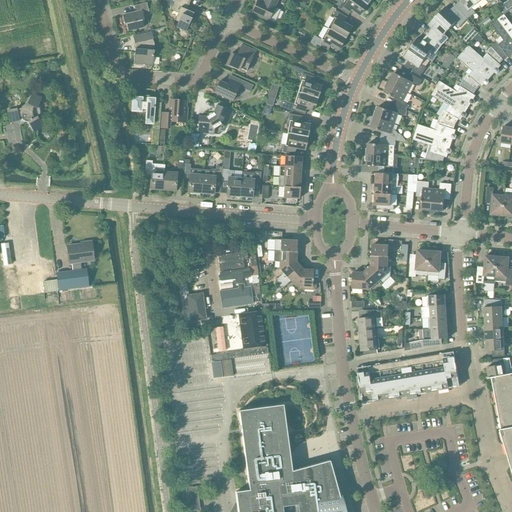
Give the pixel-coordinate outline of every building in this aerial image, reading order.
[(176,28),(186,32),(188,27),(190,28),(194,19),(192,18),(194,13),(185,10),(188,4),(179,0),(175,0),(170,10),(178,14),(174,21),(178,23),(176,28)] [(264,0),(263,3),(258,0),(252,13),(275,24),(281,10),(274,7),(277,0),(264,0)] [(351,10),(359,16),(367,5),(359,0),(345,0),(343,4),(341,3),(337,8),(347,15),(351,10)] [(455,6),(467,19),(475,13),(472,8),(478,3),(475,0),(460,0),(461,1),(455,6)] [(126,24),(128,31),(143,27),(142,21),(144,20),(143,17),(150,16),(147,3),(134,6),(135,13),(122,16),(124,25),(126,24)] [(437,16),(450,28),(456,22),(460,27),(467,19),(455,6),(449,11),(446,7),(437,16)] [(328,29),(345,39),(351,28),(343,23),(346,17),(336,11),(332,17),(334,18),(328,29)] [(498,20),(511,38),(511,25),(504,15),(498,20)] [(428,34),(442,46),(449,39),(444,34),(450,28),(437,16),(428,25),(432,29),(428,34)] [(491,47),(502,58),(506,55),(509,58),(511,56),(511,38),(498,20),(491,24),(503,40),(498,44),(497,42),(491,47)] [(316,45),(327,51),(330,45),(338,50),(345,39),(328,29),(321,40),(314,36),(309,44),(315,47),(316,45)] [(152,40),(153,40),(151,33),(133,37),(134,44),(135,44),(135,46),(136,49),(135,49),(133,64),(135,64),(135,65),(143,66),(143,65),(153,66),(154,51),(153,51),(154,47),(154,43),(152,40)] [(411,47),(426,58),(432,62),(437,55),(436,54),(441,46),(442,46),(428,34),(423,40),(418,37),(411,47)] [(240,69),(246,72),(255,51),(241,45),(236,56),(231,53),(226,65),(239,71),(240,69)] [(463,51),(491,76),(494,73),(497,73),(499,71),(498,69),(501,66),(498,63),(502,58),(491,47),(486,53),(487,54),(483,59),(468,46),(463,51)] [(404,67),(420,76),(426,68),(421,65),(426,58),(411,47),(404,58),(408,61),(404,67)] [(462,79),(475,89),(478,85),(482,87),(484,84),(487,85),(489,83),(488,80),(491,76),(463,51),(457,58),(472,72),(469,75),(467,74),(462,79)] [(298,92),(317,98),(321,86),(312,83),(314,77),(302,73),(300,80),(302,80),(298,92)] [(407,80),(396,74),(394,73),(392,77),(391,76),(388,82),(408,92),(413,83),(418,87),(422,81),(410,74),(407,80)] [(214,93),(232,101),(235,94),(238,96),(240,95),(243,89),(250,92),(253,86),(233,77),(230,83),(229,82),(227,85),(220,82),(214,93)] [(436,88),(468,108),(470,104),(473,104),(475,102),(473,100),(475,96),(472,94),(475,89),(462,79),(458,86),(460,87),(457,92),(440,82),(436,88)] [(403,102),(408,92),(388,82),(385,88),(386,88),(384,93),(397,99),(394,105),(406,110),(409,105),(403,102)] [(439,117),(454,123),(457,118),(460,121),(462,117),(465,117),(467,115),(465,112),(468,108),(436,88),(432,95),(449,106),(445,111),(444,110),(439,117)] [(282,101),(280,107),(290,110),(302,114),(304,115),(306,109),(313,111),(317,98),(298,92),(294,105),(292,104),(282,101)] [(17,109),(8,110),(11,123),(19,122),(19,121),(23,120),(25,121),(28,122),(33,131),(42,126),(37,117),(36,115),(36,111),(37,109),(38,106),(41,99),(32,94),(27,104),(25,105),(22,107),(21,109),(17,110),(17,109)] [(152,129),(159,129),(161,103),(154,103),(155,99),(149,98),(149,96),(139,95),(139,98),(133,97),(132,111),(146,112),(146,123),(152,124),(152,129)] [(161,128),(169,129),(170,120),(186,121),(187,108),(185,108),(186,101),(170,100),(169,114),(162,113),(161,128)] [(406,110),(394,105),(392,111),(378,107),(377,111),(375,111),(373,116),(394,124),(398,114),(404,116),(406,110)] [(198,133),(214,134),(214,129),(221,125),(225,127),(231,112),(217,106),(214,113),(207,118),(199,117),(198,133)] [(288,133),(307,137),(310,125),(301,123),(302,117),(290,114),(288,121),(290,121),(288,133)] [(373,116),(371,123),(372,124),(371,128),(382,131),(385,132),(383,138),(396,140),(406,142),(406,141),(401,135),(398,134),(394,130),(392,129),(394,124),(373,116)] [(415,132),(451,144),(453,139),(455,139),(456,136),(454,134),(456,130),(451,129),(453,123),(454,123),(439,117),(437,125),(439,125),(437,131),(418,125),(415,132)] [(511,145),(511,139),(511,128),(503,127),(501,143),(511,145)] [(425,160),(441,162),(442,156),(447,158),(448,154),(451,154),(451,151),(450,149),(451,144),(415,132),(413,140),(432,146),(430,152),(428,151),(425,160)] [(282,152),(294,155),(296,148),(305,150),(307,137),(288,133),(285,146),(283,146),(282,152)] [(199,135),(197,134),(191,134),(190,147),(198,148),(199,135)] [(396,141),(396,140),(383,138),(382,145),(368,144),(368,149),(366,149),(366,155),(388,156),(389,146),(395,146),(396,141)] [(388,156),(366,155),(366,161),(367,161),(367,166),(381,167),(381,173),(394,174),(394,167),(388,167),(388,156)] [(285,166),(301,167),(301,157),(285,156),(285,166)] [(150,189),(163,190),(164,172),(156,172),(157,165),(152,164),(152,161),(146,161),(145,175),(151,176),(150,189)] [(163,190),(176,191),(177,178),(183,178),(184,164),(178,163),(177,174),(164,172),(163,190)] [(188,192),(201,193),(203,170),(190,169),(191,165),(184,164),(183,178),(189,179),(188,192)] [(301,167),(285,166),(280,166),(279,176),(300,177),(301,167)] [(227,195),(239,197),(241,179),(233,178),(234,171),(229,171),(229,170),(223,169),(223,167),(216,167),(216,170),(211,169),(211,170),(203,170),(201,193),(214,194),(215,181),(228,182),(227,195)] [(239,197),(252,198),(253,184),(260,185),(261,172),(254,172),(254,173),(242,172),(241,179),(239,197)] [(376,173),(376,183),(398,185),(398,174),(394,174),(381,173),(376,173)] [(279,176),(279,186),(283,187),(300,187),(300,177),(279,176)] [(429,182),(424,182),(417,181),(417,184),(416,194),(422,195),(421,209),(426,210),(426,211),(432,212),(434,190),(428,189),(429,182)] [(391,194),(397,195),(398,185),(376,183),(375,194),(391,194)] [(451,184),(445,184),(440,183),(440,190),(434,190),(432,212),(438,212),(438,211),(443,211),(444,197),(450,197),(451,184)] [(286,203),(297,203),(297,199),(299,199),(300,187),(283,187),(283,198),(286,198),(286,203)] [(491,215),(503,216),(504,196),(493,195),(494,188),(487,187),(486,200),(492,201),(491,215)] [(504,203),(503,216),(511,216),(511,189),(505,189),(504,196),(504,203)] [(391,194),(375,194),(374,205),(377,205),(377,209),(394,210),(394,205),(391,205),(391,194)] [(35,236),(17,238),(21,263),(22,271),(52,267),(50,251),(37,253),(35,236)] [(274,251),(296,252),(297,241),(275,240),(274,251)] [(73,271),(56,273),(57,280),(59,291),(88,287),(86,269),(81,270),(80,262),(93,260),(91,242),(83,243),(83,245),(67,247),(69,263),(72,263),(73,271)] [(372,256),(388,257),(388,250),(394,250),(394,244),(388,244),(388,246),(372,245),(372,256)] [(410,264),(409,277),(416,277),(416,275),(427,276),(429,251),(417,250),(416,265),(410,264)] [(274,251),(274,261),(280,261),(296,262),(296,252),(274,251)] [(429,251),(427,276),(439,277),(438,279),(445,280),(446,267),(440,267),(441,252),(429,251)] [(242,256),(225,258),(226,263),(217,264),(218,272),(246,269),(245,261),(243,261),(242,256)] [(371,266),(388,267),(388,257),(372,256),(371,266)] [(495,284),(495,281),(497,257),(485,256),(484,271),(478,270),(477,283),(495,284)] [(497,257),(495,281),(507,282),(506,285),(511,285),(511,272),(508,273),(509,258),(497,257)] [(277,283),(278,285),(299,266),(296,262),(280,261),(279,268),(284,273),(277,279),(277,283)] [(278,285),(280,287),(284,287),(290,281),(295,286),(302,286),(303,270),(299,266),(278,285)] [(378,282),(381,285),(390,277),(391,268),(387,268),(388,267),(371,266),(367,269),(378,282)] [(235,280),(236,284),(242,283),(242,279),(250,278),(249,269),(219,273),(220,281),(235,280)] [(363,289),(370,290),(378,282),(367,269),(364,273),(363,273),(363,289)] [(301,289),(315,290),(316,280),(313,280),(313,270),(303,270),(302,286),(301,289)] [(363,289),(363,273),(353,272),(352,289),(363,289)] [(237,289),(218,291),(221,310),(253,305),(250,287),(244,288),(244,284),(237,285),(237,289)] [(203,294),(186,296),(187,307),(183,307),(185,315),(188,315),(190,324),(206,321),(203,294)] [(427,307),(446,306),(445,295),(427,296),(427,307)] [(483,308),(484,318),(503,317),(502,300),(489,300),(489,307),(483,308)] [(398,304),(404,310),(406,310),(407,302),(401,301),(398,304)] [(421,308),(422,318),(428,318),(446,316),(446,306),(427,307),(421,308)] [(243,314),(238,315),(242,350),(247,350),(260,349),(266,347),(262,312),(256,313),(243,314)] [(428,318),(429,328),(447,327),(446,316),(428,318)] [(359,329),(377,328),(376,317),(358,319),(359,329)] [(484,318),(485,329),(503,328),(503,317),(484,318)] [(210,321),(206,321),(206,323),(201,324),(201,322),(184,325),(185,333),(201,331),(201,330),(207,330),(210,355),(214,354),(228,352),(233,352),(229,319),(224,319),(210,321)] [(405,346),(405,351),(417,349),(423,348),(442,345),(442,339),(448,339),(447,327),(429,328),(429,329),(423,329),(424,340),(423,340),(405,344),(405,346)] [(359,329),(360,340),(378,339),(377,328),(359,329)] [(485,329),(485,340),(504,339),(503,328),(485,329)] [(363,351),(364,356),(377,353),(377,350),(379,350),(378,339),(360,340),(361,352),(363,351)] [(492,351),(492,357),(505,356),(505,350),(504,339),(485,340),(486,351),(492,351)] [(267,348),(248,350),(249,357),(268,354),(267,348)] [(227,353),(211,356),(212,362),(228,360),(239,358),(238,352),(227,353)] [(459,386),(454,352),(358,368),(363,402),(459,386)] [(486,368),(488,378),(492,378),(492,377),(511,373),(511,371),(509,358),(504,359),(491,360),(492,366),(486,368)] [(221,361),(223,377),(233,376),(231,360),(221,361)] [(511,373),(495,377),(492,377),(492,378),(502,430),(500,430),(504,444),(511,467),(511,469),(511,373)] [(346,511),(331,458),(291,469),(283,405),(238,411),(249,490),(235,492),(237,511),(346,511)]
